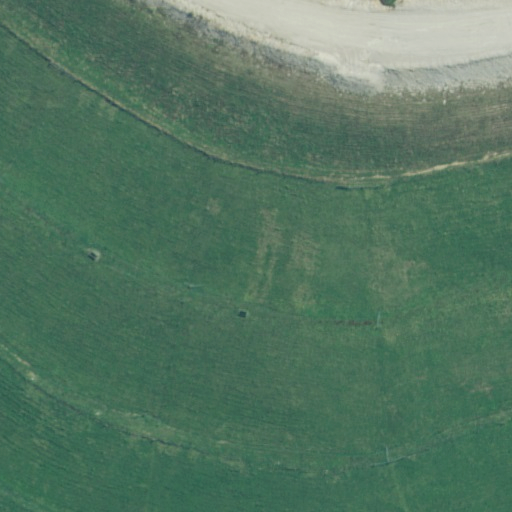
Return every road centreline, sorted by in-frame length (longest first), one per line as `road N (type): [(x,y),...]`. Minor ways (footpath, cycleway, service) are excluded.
road 1 (track): [(0,16),(89,83),(196,144),(288,174),(369,182),(511,155)]
road 2 (track): [(511,278),(392,319),(252,314),(103,253),(0,182)]
road 3 (track): [(0,346),(44,382),(115,416),(289,456),(352,463),(394,457),(511,418)]
road 4 (track): [(511,23),(373,33),(249,0)]
